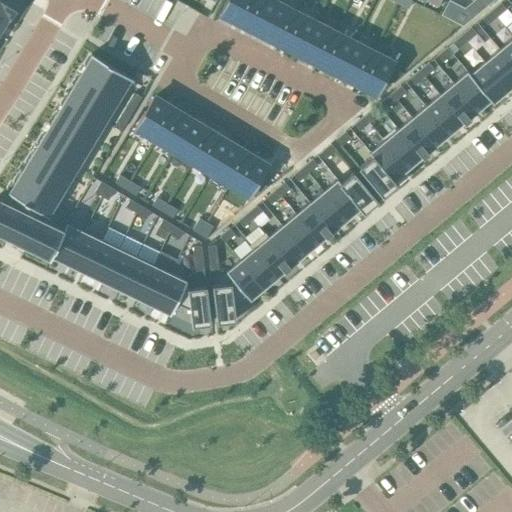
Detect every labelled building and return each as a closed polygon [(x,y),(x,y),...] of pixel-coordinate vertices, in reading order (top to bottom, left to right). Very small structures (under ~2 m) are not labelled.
[(0,0),(0,11),(9,17),(8,17),(9,18),(20,0),(0,0)] [(228,0),(220,15),(240,25),(252,0),(228,0)] [(259,35),(277,1),(275,0),(252,0),(240,25),(259,35)] [(412,1),(410,0),(398,0),(398,3),(408,8),(412,1)] [(457,24),(462,27),(494,0),(475,0),(464,10),(457,24)] [(296,11),(277,1),(259,35),(279,45),(296,11)] [(501,2),(491,10),(497,17),(506,9),(501,2)] [(491,10),(482,18),(487,24),(497,17),(491,10)] [(0,30),(3,26),(8,17),(9,17),(0,11),(0,30)] [(316,20),(296,11),(279,45),(298,55),(316,20)] [(298,55),(317,65),(335,30),(316,20),(298,55)] [(471,27),(462,35),(467,41),(477,33),(471,27)] [(335,30),(317,65),(337,75),(354,40),(335,30)] [(462,35),(453,43),(458,49),(467,41),(462,35)] [(511,37),(499,48),(511,63),(511,37)] [(374,50),(354,40),(337,75),(356,85),(374,50)] [(452,54),(447,47),(437,55),(443,62),(452,54)] [(509,90),(511,87),(511,63),(499,48),(484,60),(509,90)] [(374,50),(356,85),(376,95),(393,60),(374,50)] [(125,76),(126,75),(91,54),(84,66),(88,68),(84,76),(80,73),(73,85),(72,85),(76,88),(72,95),(68,93),(61,105),(65,107),(60,115),(56,112),(49,124),(53,127),(48,134),(44,132),(37,144),(41,146),(37,154),(33,151),(26,163),(29,166),(25,173),(21,171),(14,183),(18,185),(13,193),(9,190),(8,192),(11,194),(12,195),(42,213),(116,91),(125,76)] [(491,100),(490,101),(493,103),(494,102),(509,90),(484,60),(469,73),(468,73),(491,100)] [(428,63),(419,70),(424,77),(434,69),(428,63)] [(419,70),(410,78),(415,84),(424,77),(419,70)] [(479,110),(490,101),(491,100),(468,73),(469,73),(467,70),(453,82),(452,82),(477,112),(478,111),(479,110)] [(440,93),(439,94),(463,123),(464,122),(477,112),(452,82),(440,93)] [(401,86),(391,93),(397,100),(406,92),(401,86)] [(133,92),(113,126),(120,131),(141,97),(133,92)] [(391,93),(382,101),(387,107),(397,100),(391,93)] [(463,123),(439,94),(426,105),(425,106),(449,135),(450,134),(463,123)] [(135,129),(154,140),(174,107),(155,96),(135,129)] [(412,116),(411,117),(435,146),(437,145),(449,135),(425,106),(412,116)] [(173,151),(193,118),(174,107),(154,140),(173,151)] [(373,108),(364,116),(369,122),(378,115),(373,108)] [(364,116),(354,124),(360,130),(369,122),(364,116)] [(435,146),(411,117),(398,129),(422,158),(423,157),(435,146)] [(212,130),(193,118),(173,151),(192,163),(212,130)] [(384,141),(408,169),(409,168),(422,158),(398,129),(384,141)] [(212,130),(192,163),(210,174),(230,141),(212,130)] [(341,146),(350,138),(345,132),(336,139),(341,146)] [(210,174),(229,185),(249,152),(230,141),(210,174)] [(394,180),(408,169),(384,141),(371,151),(373,154),(372,155),(394,181),(394,180)] [(336,150),(330,144),(321,152),(326,158),(336,150)] [(249,152),(229,185),(248,197),(268,163),(249,152)] [(372,155),(359,166),(382,196),(397,184),(394,180),(394,181),(372,155)] [(303,167),(308,173),(318,165),(312,159),(303,167)] [(303,167),(294,174),(299,181),(308,173),(303,167)] [(378,200),(353,171),(340,182),(339,182),(361,208),(360,209),(363,212),(378,200)] [(115,182),(125,189),(130,182),(119,175),(115,182)] [(323,190),(347,220),(360,209),(361,208),(339,182),(340,182),(337,178),(336,179),(323,190)] [(100,181),(94,192),(101,196),(107,186),(100,181)] [(130,182),(125,189),(136,195),(140,188),(130,182)] [(275,190),(281,196),(290,188),(285,182),(275,190)] [(107,186),(101,196),(108,200),(114,190),(107,186)] [(275,190),(266,197),(271,204),(281,196),(275,190)] [(333,231),(347,220),(323,190),(309,202),(333,231)] [(40,217),(42,213),(12,195),(10,199),(8,202),(0,198),(0,234),(48,258),(63,229),(48,221),(40,217)] [(153,205),(163,211),(167,204),(157,198),(153,205)] [(130,199),(125,206),(136,212),(140,205),(130,199)] [(333,231),(309,202),(295,213),(319,243),(333,231)] [(167,204),(163,211),(173,217),(177,210),(167,204)] [(140,205),(136,212),(146,219),(151,212),(140,205)] [(257,205),(248,213),(253,219),(262,211),(257,205)] [(248,213),(238,220),(244,227),(253,219),(248,213)] [(281,225),(305,254),(319,243),(295,213),(281,225)] [(163,219),(159,226),(169,232),(173,225),(163,219)] [(200,233),(206,223),(199,219),(193,229),(200,233)] [(67,265),(84,230),(66,222),(63,229),(48,258),(49,258),(50,259),(51,257),(67,265)] [(213,227),(206,223),(200,233),(206,237),(213,227)] [(173,225),(169,232),(179,239),(184,232),(173,225)] [(292,266),(305,254),(281,225),(268,236),(267,236),(292,266)] [(225,242),(234,234),(229,228),(220,236),(225,242)] [(101,239),(84,230),(67,265),(84,273),(101,239)] [(250,245),(253,248),(278,277),(292,266),(267,236),(268,236),(265,232),(264,233),(250,244),(250,245)] [(118,247),(101,239),(84,273),(101,281),(118,247)] [(217,245),(208,246),(209,258),(219,257),(217,245)] [(201,246),(193,247),(194,259),(203,258),(201,246)] [(101,281),(119,290),(135,255),(118,247),(101,281)] [(253,248),(239,259),(264,289),(278,277),(253,248)] [(135,255),(119,290),(136,298),(152,264),(135,255)] [(219,257),(209,258),(210,270),(220,269),(219,257)] [(203,258),(194,259),(196,271),(204,270),(203,258)] [(226,271),(233,280),(234,279),(245,293),(250,300),(264,289),(239,259),(226,271)] [(152,264),(136,298),(153,306),(170,272),(152,264)] [(170,315),(177,302),(176,301),(183,286),(184,286),(187,280),(170,272),(153,306),(170,315)] [(234,279),(233,280),(232,281),(231,282),(212,284),(217,322),(235,320),(233,303),(245,293),(234,279)] [(210,323),(206,285),(187,287),(184,286),(183,286),(176,301),(177,302),(190,308),(192,325),(210,323)]
